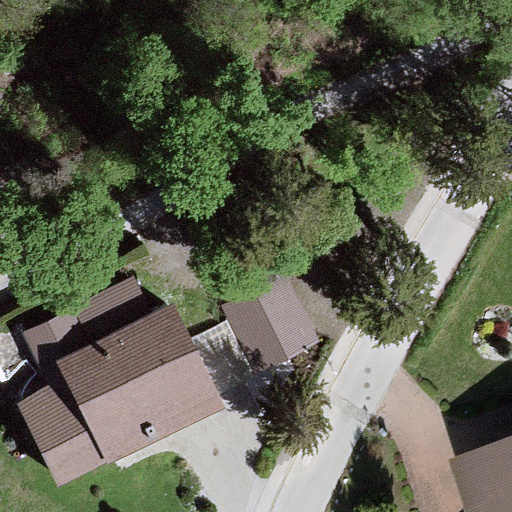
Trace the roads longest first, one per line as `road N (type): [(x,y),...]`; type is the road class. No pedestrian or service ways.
road 1 (residential): [(511,21),(359,85),(0,298)]
road 2 (residential): [(511,133),(354,384),(298,511)]
